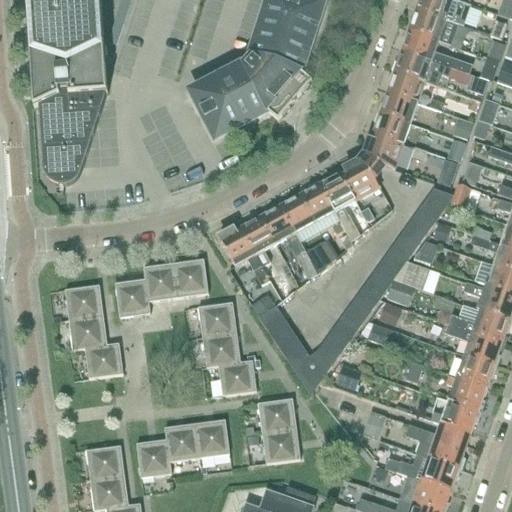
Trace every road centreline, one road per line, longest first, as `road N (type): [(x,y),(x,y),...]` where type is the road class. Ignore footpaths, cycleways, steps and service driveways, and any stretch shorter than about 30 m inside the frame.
road 1 (residential): [(0,245),(154,228),(284,170),(344,118),(386,0)]
road 2 (secondary): [(20,511),(0,352)]
